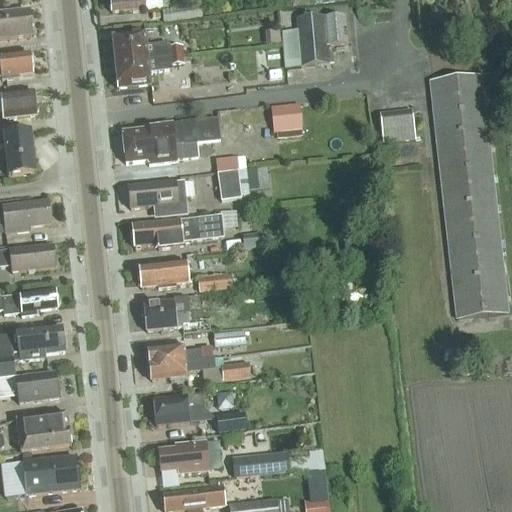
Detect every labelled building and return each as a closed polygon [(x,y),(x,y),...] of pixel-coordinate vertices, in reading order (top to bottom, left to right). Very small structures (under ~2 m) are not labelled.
[(169,0),(168,0),(110,0),(112,16),(146,13),(145,3),(169,0)] [(203,20),(201,6),(162,11),(164,25),(203,20)] [(0,42),(32,39),(29,16),(0,18),(0,42)] [(298,33),(282,34),(284,51),(286,74),(330,69),(328,50),(348,48),(345,19),(297,24),(298,33)] [(282,47),(280,32),(266,34),(267,49),(282,47)] [(113,40),(116,66),(183,60),(182,50),(170,51),(169,47),(147,49),(146,37),(113,40)] [(0,80),(2,81),(2,84),(19,82),(19,79),(33,78),(32,68),(34,65),(33,61),(31,59),(31,57),(0,60),(0,80)] [(183,60),(116,66),(118,92),(151,89),(150,76),(172,74),(172,69),(184,68),(183,60)] [(480,78),(431,84),(458,323),(507,317),(480,78)] [(0,118),(2,118),(3,124),(7,124),(9,125),(14,125),(16,123),(37,120),(37,117),(38,115),(38,110),(36,108),(34,96),(0,99),(0,118)] [(299,108),(274,111),(277,136),(302,133),(299,108)] [(380,115),(383,149),(416,146),(413,112),(380,115)] [(177,163),(198,161),(197,147),(220,145),(218,123),(145,131),(146,134),(123,137),(126,168),(149,166),(149,169),(178,166),(177,163)] [(0,151),(6,150),(9,182),(36,179),(32,137),(5,140),(5,139),(0,139),(0,151)] [(216,163),(218,177),(239,174),(237,160),(216,163)] [(239,174),(218,177),(222,204),(242,202),(241,199),(250,198),(249,194),(270,191),(267,171),(239,174)] [(194,184),(185,185),(129,191),(131,213),(154,211),(155,215),(161,215),(161,221),(188,219),(186,202),(196,201),(194,184)] [(3,210),(0,210),(0,218),(4,218),(5,227),(6,238),(31,235),(31,231),(51,228),(49,205),(3,210)] [(221,221),(201,223),(133,230),(135,252),(158,249),(159,254),(184,251),(184,247),(223,243),(221,221)] [(243,238),(245,252),(263,250),(262,236),(243,238)] [(56,272),(54,250),(0,255),(0,271),(11,271),(12,276),(56,272)] [(188,266),(140,272),(142,292),(159,291),(159,294),(177,292),(177,289),(190,287),(188,266)] [(231,278),(199,282),(200,296),(233,293),(231,278)] [(4,319),(10,318),(58,313),(56,294),(4,300),(4,295),(0,295),(0,315),(4,315),(4,319)] [(176,317),(175,305),(144,308),(147,335),(182,332),(183,338),(210,335),(209,332),(216,332),(215,322),(190,325),(190,315),(176,317)] [(0,381),(16,379),(14,366),(20,365),(20,366),(46,363),(46,359),(65,356),(62,331),(17,336),(17,338),(0,340),(0,381)] [(215,351),(247,347),(245,334),(214,337),(215,351)] [(149,355),(150,370),(203,364),(202,353),(185,355),(184,348),(167,350),(168,353),(149,355)] [(187,375),(216,372),(215,362),(203,364),(150,370),(152,385),(171,383),(171,386),(188,384),(187,375)] [(224,369),(222,369),(224,385),(250,382),(248,366),(224,369)] [(17,380),(16,381),(16,379),(0,381),(0,402),(19,400),(20,408),(59,402),(56,377),(17,382),(17,380)] [(203,398),(154,404),(156,427),(190,423),(189,414),(205,412),(203,398)] [(72,450),(67,417),(67,418),(17,424),(21,456),(71,450),(72,450)] [(245,417),(218,420),(220,436),(247,433),(245,417)] [(177,453),(160,455),(162,477),(179,475),(179,479),(208,476),(205,447),(176,450),(177,453)] [(284,457),(234,461),(236,482),(286,477),(284,457)] [(26,483),(4,485),(6,502),(80,494),(76,461),(24,466),(26,483)] [(219,493),(164,499),(165,511),(202,511),(203,509),(221,507),(219,493)] [(278,511),(278,503),(230,508),(230,511),(278,511)]
